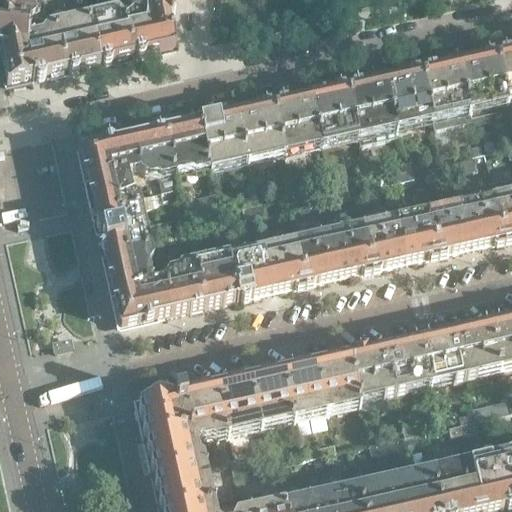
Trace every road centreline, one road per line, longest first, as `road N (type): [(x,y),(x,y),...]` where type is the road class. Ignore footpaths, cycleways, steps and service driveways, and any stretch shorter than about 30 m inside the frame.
road 1 (residential): [(11,399),(511,287)]
road 2 (residential): [(511,12),(468,30),(212,87)]
road 3 (residential): [(212,87),(0,133)]
